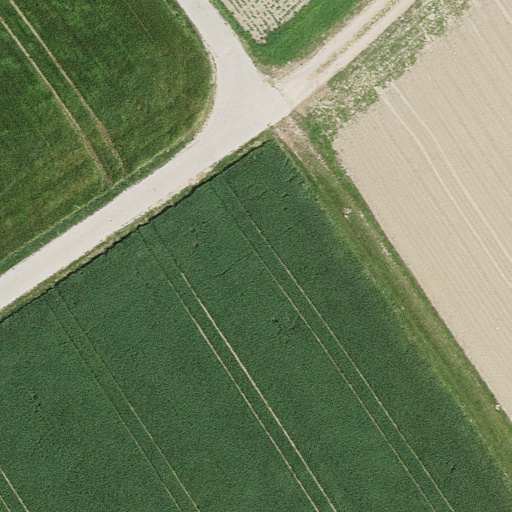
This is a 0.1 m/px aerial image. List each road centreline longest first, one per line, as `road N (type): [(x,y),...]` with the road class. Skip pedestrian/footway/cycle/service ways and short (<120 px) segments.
road 1 (track): [(0,286),(253,111)]
road 2 (track): [(253,111),(391,0)]
road 3 (track): [(253,111),(176,0)]
